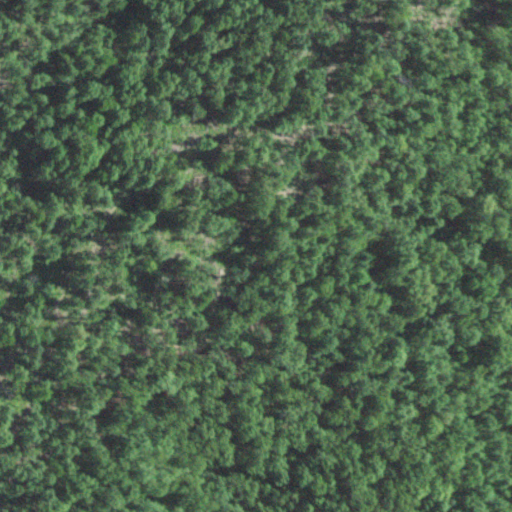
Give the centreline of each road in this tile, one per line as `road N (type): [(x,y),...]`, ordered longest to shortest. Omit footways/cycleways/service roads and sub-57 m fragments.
road 1 (track): [(376,0),(247,127),(177,171),(54,143),(0,93)]
road 2 (track): [(0,363),(100,271),(113,211),(177,171)]
